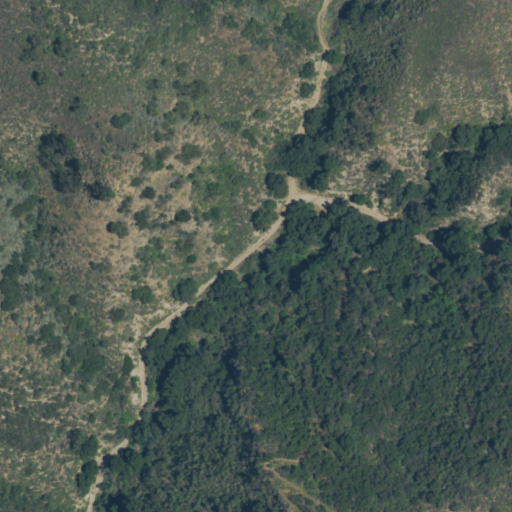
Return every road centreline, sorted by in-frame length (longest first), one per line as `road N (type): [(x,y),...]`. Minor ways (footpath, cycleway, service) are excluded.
road 1 (track): [(87,511),(107,460),(141,419),(140,352),(154,329),(263,249)]
road 2 (track): [(263,249),(285,214),(351,214),(480,259),(511,244)]
road 3 (track): [(285,214),(287,169),(316,129),(328,64),(325,0)]
